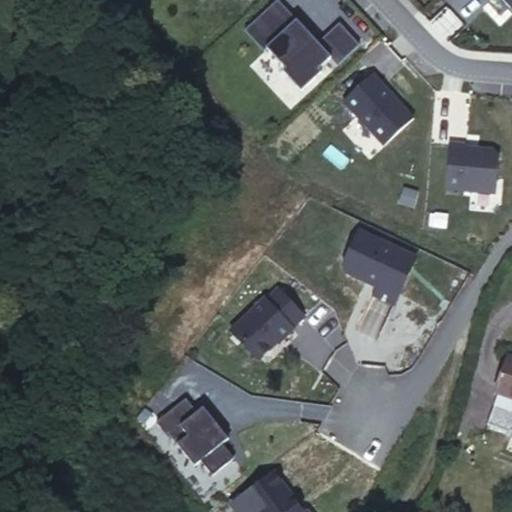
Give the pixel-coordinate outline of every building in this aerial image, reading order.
[(277,0),(276,0),(244,30),(263,51),(266,48),(285,69),(282,71),(300,91),(321,72),(318,69),(330,58),(337,65),(359,45),(339,23),(317,43),(277,0)] [(511,0),(497,0),(504,6),(505,4),(511,11),(511,0)] [(394,98),(372,74),(343,102),(384,146),(413,118),(401,105),(399,106),(393,99),(394,98)] [(449,143),(445,189),(495,193),(498,156),(494,150),(465,148),(465,145),(449,143)] [(416,258),(360,232),(344,266),(346,273),(378,288),(374,295),(394,305),(416,258)] [(264,297),(231,329),(261,360),(281,341),(282,342),(296,329),(294,328),(306,316),(278,287),(266,298),(264,297)] [(511,357),(509,356),(495,391),(498,392),(511,396),(511,432),(511,434),(511,357)] [(511,434),(511,432),(511,396),(498,392),(485,424),(511,434)] [(187,399),(157,423),(169,438),(171,436),(195,466),(202,462),(213,476),(235,458),(224,444),(230,439),(204,408),(198,413),(187,399)] [(275,472),(232,505),(236,511),(308,511),(307,511),(303,510),(275,472)]
